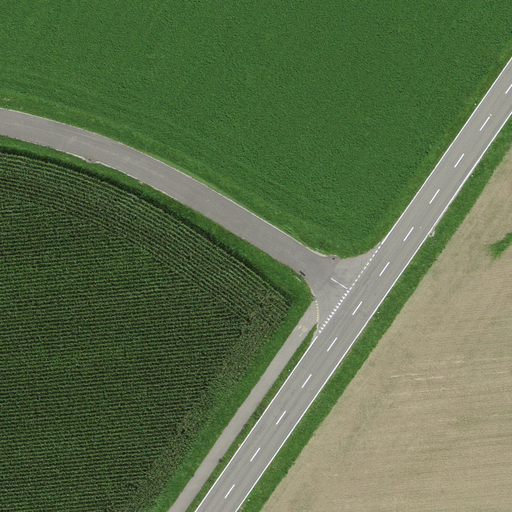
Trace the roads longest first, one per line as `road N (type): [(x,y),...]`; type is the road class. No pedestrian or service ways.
road 1 (tertiary): [(0,122),(102,149),(179,186),(364,300)]
road 2 (primary): [(364,300),(511,88)]
road 3 (primary): [(217,511),(364,300)]
